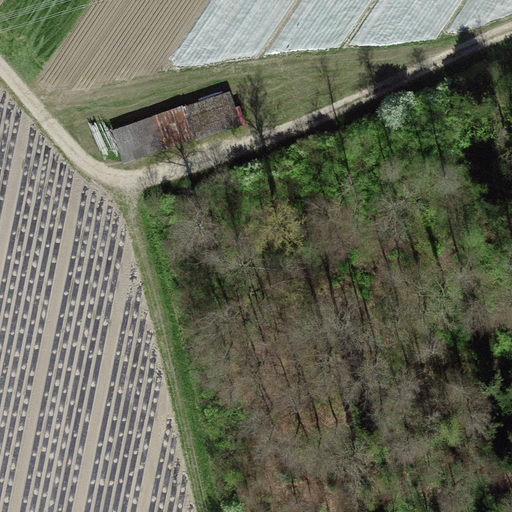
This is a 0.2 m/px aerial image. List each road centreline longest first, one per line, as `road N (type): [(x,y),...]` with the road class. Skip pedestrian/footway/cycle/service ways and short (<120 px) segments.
road 1 (track): [(0,65),(73,147),(132,180),(261,138),(511,30)]
road 2 (track): [(132,180),(207,511)]
